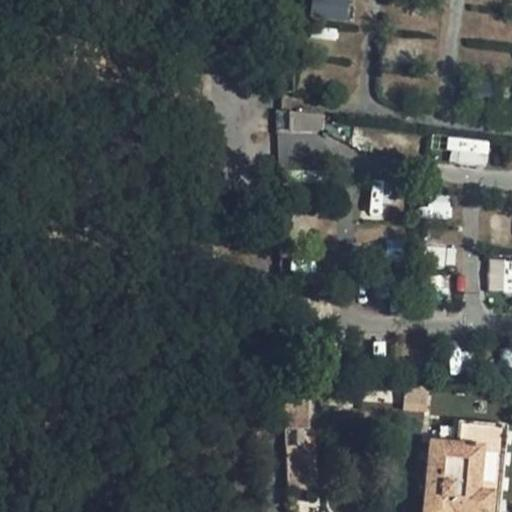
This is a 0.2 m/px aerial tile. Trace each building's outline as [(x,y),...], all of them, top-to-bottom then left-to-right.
[(353,4),(317,1),(315,25),(351,28),(353,4)] [(449,138),(448,163),(487,164),(488,140),(449,138)] [(511,260),(489,261),(489,291),(511,290),(511,260)] [(304,388),(279,388),(281,427),(301,428),(308,428),(304,388)] [(456,425),(455,441),(475,442),(474,486),(489,487),(486,511),(498,511),(503,427),(456,425)] [(281,427),(282,447),(302,447),(301,428),(281,427)] [(455,441),(419,439),(413,511),(486,511),(489,487),(474,486),(475,442),(455,441)] [(302,447),(282,447),(285,490),(315,490),(312,446),(302,447)]
